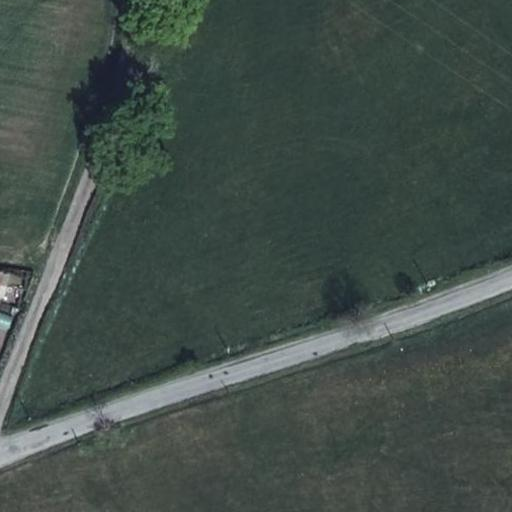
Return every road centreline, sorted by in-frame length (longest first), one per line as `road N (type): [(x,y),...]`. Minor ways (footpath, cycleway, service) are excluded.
road 1 (unclassified): [(511,272),(328,349),(0,458)]
road 2 (track): [(0,419),(125,92),(143,0)]
